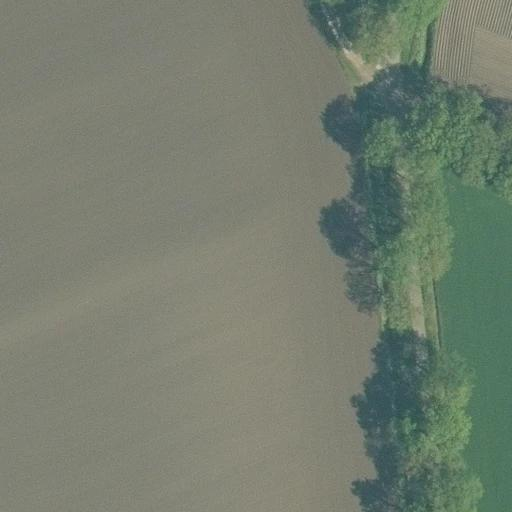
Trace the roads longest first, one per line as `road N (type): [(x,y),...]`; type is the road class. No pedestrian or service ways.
road 1 (unclassified): [(397,0),(388,51),(437,511)]
road 2 (track): [(393,102),(511,149)]
road 3 (track): [(393,102),(350,54),(324,0)]
